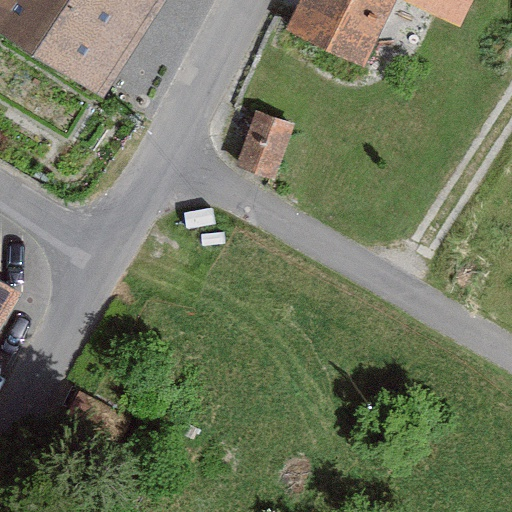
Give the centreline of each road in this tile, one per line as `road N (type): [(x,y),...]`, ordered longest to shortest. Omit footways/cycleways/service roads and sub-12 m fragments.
road 1 (residential): [(240,0),(87,254)]
road 2 (residential): [(87,254),(0,435)]
